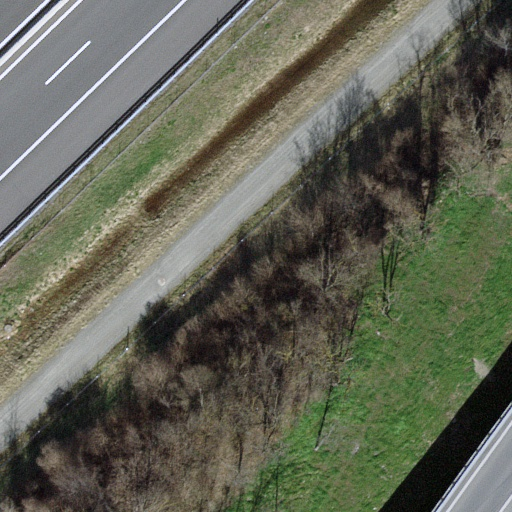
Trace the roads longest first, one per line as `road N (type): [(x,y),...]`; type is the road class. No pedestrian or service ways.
road 1 (track): [(479,0),(0,434)]
road 2 (motorway): [(0,130),(135,0)]
